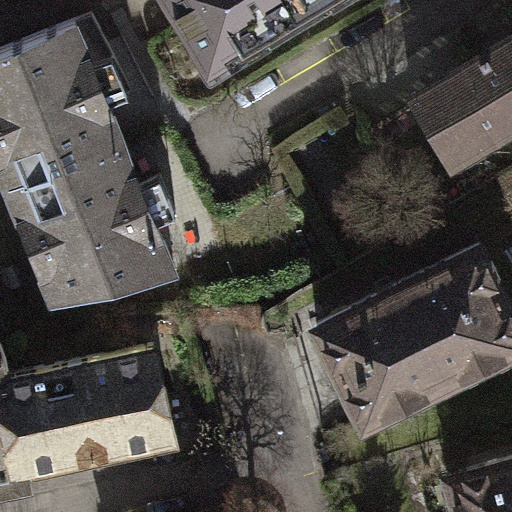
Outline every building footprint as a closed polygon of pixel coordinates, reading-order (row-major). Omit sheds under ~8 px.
[(174,0),(208,59),(311,0),(174,0)] [(74,17),(0,46),(0,162),(52,294),(173,265),(74,17)] [(511,40),(413,97),(459,175),(511,144),(511,40)] [(511,165),(496,175),(511,201),(511,165)] [(511,344),(511,300),(476,226),(298,312),(352,422),(511,344)] [(153,346),(1,375),(17,462),(170,434),(153,346)] [(17,462),(1,375),(0,370),(0,482),(20,478),(17,462)] [(452,511),(511,511),(511,428),(434,451),(452,511)]
